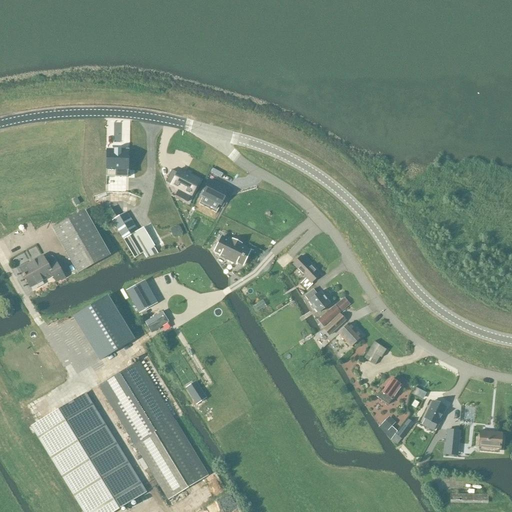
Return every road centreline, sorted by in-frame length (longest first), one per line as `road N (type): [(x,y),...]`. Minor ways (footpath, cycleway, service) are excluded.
road 1 (residential): [(191,125),(299,196),(412,336),(464,367),(511,376)]
road 2 (tertiary): [(191,125),(283,155),(320,178),(376,232),(425,299),(480,333),(511,340)]
road 3 (tertiary): [(0,123),(112,112),(191,125)]
